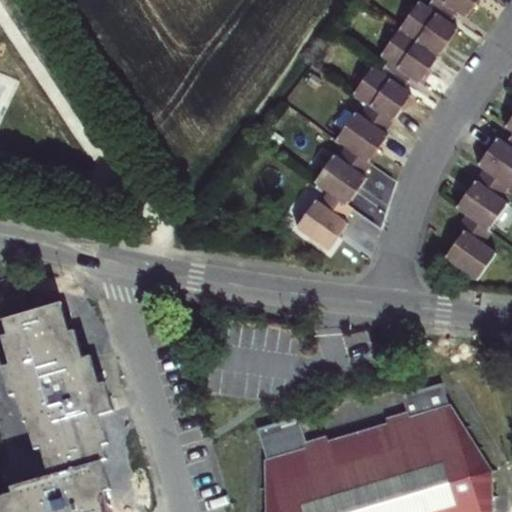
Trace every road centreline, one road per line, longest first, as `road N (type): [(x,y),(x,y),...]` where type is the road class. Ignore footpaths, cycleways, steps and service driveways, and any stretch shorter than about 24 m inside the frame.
road 1 (residential): [(511,38),(440,140),(384,303)]
road 2 (residential): [(114,260),(384,303)]
road 3 (residential): [(114,260),(187,511)]
road 4 (residential): [(384,303),(511,317)]
